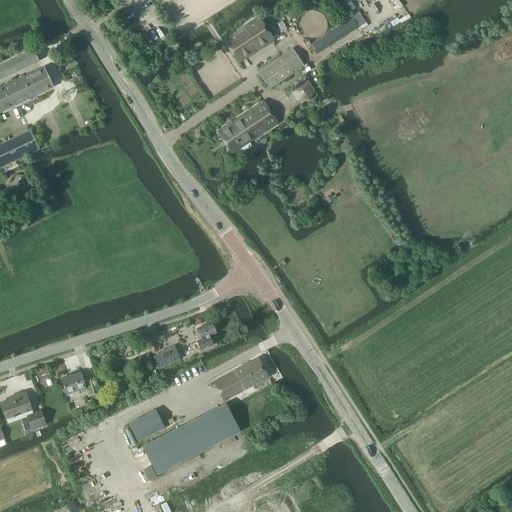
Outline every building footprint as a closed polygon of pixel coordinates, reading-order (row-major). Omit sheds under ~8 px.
[(259,18),(225,41),(241,65),(275,42),(270,34),(259,18)] [(292,49),(259,70),(259,71),(270,88),(301,67),(304,66),(292,49)] [(34,53),(0,69),(0,80),(38,62),(34,53)] [(43,67),(0,87),(0,112),(53,87),(43,67)] [(309,84),(299,86),(295,96),(302,103),(312,101),(315,92),(309,84)] [(264,102),(239,119),(252,139),(277,122),(273,116),(264,102)] [(239,119),(218,133),(232,153),(252,139),(239,119)] [(30,131),(0,145),(0,168),(39,150),(38,148),(30,131)] [(196,329),(201,339),(216,333),(212,323),(196,329)] [(209,336),(197,341),(200,350),(213,345),(209,336)] [(175,348),(154,357),(159,368),(180,359),(175,348)] [(258,358),(214,382),(224,400),(268,376),(258,358)] [(81,373),(61,379),(66,394),(86,388),(88,397),(95,395),(90,379),(84,381),(81,373)] [(7,403),(7,401),(0,403),(7,423),(15,421),(14,416),(25,412),(31,430),(45,425),(40,411),(32,414),(25,392),(10,397),(11,401),(7,403)] [(156,409),(130,423),(140,442),(166,429),(156,409)] [(235,419),(198,438),(204,449),(241,430),(235,419)] [(190,422),(154,441),(142,447),(156,475),(204,449),(198,438),(190,422)]
